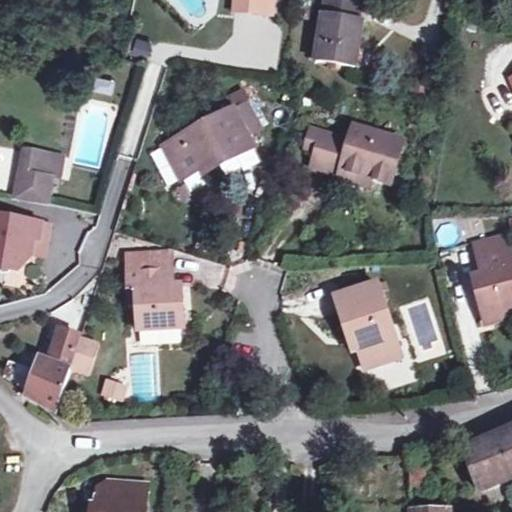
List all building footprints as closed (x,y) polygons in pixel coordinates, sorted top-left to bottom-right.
[(234,0),(233,14),(248,15),(249,0),(234,0)] [(249,0),(248,15),(271,17),(271,0),(249,0)] [(359,22),(362,4),(339,0),(325,0),(316,64),(356,70),(364,23),(359,22)] [(248,108),(236,114),(248,139),(261,133),(248,108)] [(248,139),(236,114),(235,112),(164,149),(181,182),(218,164),(220,170),(255,152),(248,139)] [(319,137),(312,157),(308,169),(336,177),(338,171),(368,180),(385,186),(399,144),(351,129),(349,137),(346,145),(338,143),(319,137)] [(300,153),(312,157),(319,137),(308,133),(300,153)] [(341,134),(338,143),(346,145),(349,137),(341,134)] [(51,208),(54,180),(60,180),(63,160),(23,153),(15,202),(51,208)] [(364,190),(368,180),(338,171),(336,177),(335,180),(364,190)] [(177,201),(206,197),(203,179),(174,184),(177,201)] [(50,231),(0,221),(0,274),(18,278),(21,260),(45,264),(50,231)] [(485,280),(476,282),(489,329),(511,322),(511,261),(506,241),(476,250),(485,280)] [(136,290),(136,301),(138,333),(144,333),(176,331),(181,331),(180,310),(182,310),(181,288),(172,288),(169,255),(135,256),(136,273),(127,273),(128,291),(136,290)] [(126,257),(127,273),(136,273),(135,256),(126,257)] [(356,339),(362,358),(369,376),(403,365),(377,289),(335,303),(348,342),(356,339)] [(129,302),(136,301),(136,290),(128,291),(129,302)] [(62,332),(49,364),(70,372),(80,341),(81,338),(62,332)] [(355,360),(362,358),(356,339),(348,342),(355,360)] [(98,347),(80,341),(70,372),(88,378),(98,347)] [(40,360),(25,397),(57,415),(70,372),(49,364),(40,360)] [(126,389),(107,382),(103,397),(122,404),(126,389)] [(511,430),(462,451),(479,493),(511,480),(511,430)] [(424,489),(424,451),(408,454),(409,490),(424,489)] [(145,511),(147,490),(105,486),(101,491),(100,510),(95,510),(94,511),(145,511)]
